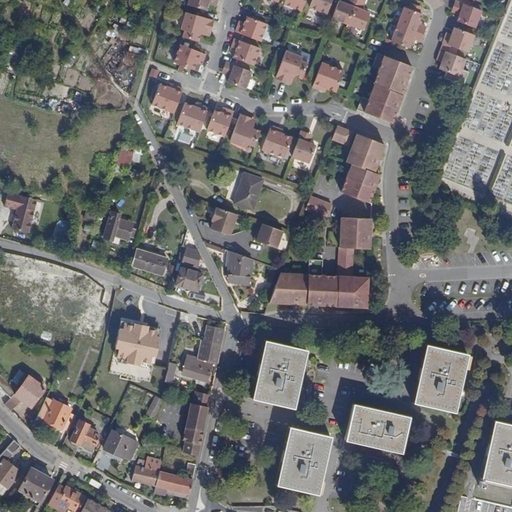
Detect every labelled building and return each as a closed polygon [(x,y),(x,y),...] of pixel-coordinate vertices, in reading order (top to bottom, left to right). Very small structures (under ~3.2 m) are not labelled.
[(188,0),(187,6),(205,11),(207,5),(208,1),(217,4),(217,0),(188,0)] [(305,0),(285,0),(284,4),(301,11),(305,0)] [(327,14),(331,0),(311,0),(309,7),(327,14)] [(348,24),(356,0),(348,0),(347,4),(338,1),(332,18),(348,24)] [(361,10),(364,0),(356,0),(348,24),(363,30),(369,13),(361,10)] [(474,27),(480,10),(455,0),(453,8),(461,11),(460,14),(457,21),(474,27)] [(423,7),(412,3),(410,9),(421,13),(423,7)] [(421,13),(410,9),(404,7),(398,24),(423,34),(426,26),(418,23),(419,20),(422,13),(421,13)] [(212,21),(184,13),(179,30),(183,31),(181,38),(196,43),(198,35),(200,36),(201,32),(208,34),(212,21)] [(237,26),(235,33),(260,43),(266,25),(246,18),(244,24),(242,28),(237,26)] [(423,34),(398,24),(391,41),(409,48),(411,41),(413,38),(421,41),(423,34)] [(467,52),(474,34),(455,27),(452,34),(451,37),(445,35),(443,42),(457,48),(467,52)] [(234,39),(231,46),(236,48),(235,52),(233,58),(253,66),(259,48),(258,48),(234,39)] [(455,54),(457,48),(443,42),(440,49),(455,54)] [(197,60),(202,62),(205,54),(180,45),(173,63),(193,70),(196,63),(197,60)] [(276,76),(288,81),(291,74),(294,75),(295,73),(302,76),(308,61),(301,59),(303,55),(286,49),(276,76)] [(459,76),(465,58),(455,54),(440,49),(437,56),(443,58),(442,61),(439,68),(459,76)] [(362,96),(357,109),(392,123),(398,106),(395,104),(396,100),(400,102),(403,94),(401,94),(405,83),(402,82),(404,78),(407,79),(412,66),(378,53),(377,52),(372,65),(379,68),(373,83),(374,83),(369,99),(362,96)] [(229,76),(227,83),(244,89),(251,72),(225,62),(222,70),(231,73),(229,76)] [(343,73),(321,64),(312,88),(319,91),(321,88),(326,90),(335,93),(343,73)] [(151,105),(173,113),(182,91),(174,88),(173,90),(168,88),(159,85),(151,105)] [(176,124),(199,132),(208,108),(200,105),(199,109),(194,107),(184,103),(176,124)] [(206,130),(224,137),(233,112),(226,109),(224,114),(220,113),(214,110),(206,130)] [(247,144),(254,147),(260,132),(252,129),(253,127),(249,126),(252,119),(239,115),(229,142),(246,148),(247,144)] [(271,126),(261,150),(284,158),(292,138),(282,134),(277,132),(278,129),(271,126)] [(348,144),(351,136),(353,132),(345,129),(344,131),(341,139),(340,142),(348,144)] [(368,203),(369,202),(374,189),(370,188),(372,184),(375,186),(379,174),(374,172),(378,161),(374,160),(376,157),(379,158),(384,144),(356,133),(355,138),(345,162),(351,164),(340,192),(368,203)] [(300,134),(291,157),(309,164),(315,146),(309,143),(305,142),(307,137),(300,134)] [(120,149),(117,163),(130,167),(133,152),(120,149)] [(262,180),(243,173),(233,204),(252,210),(262,180)] [(39,200),(9,192),(5,207),(18,210),(13,229),(29,233),(39,200)] [(331,205),(310,197),(306,210),(327,218),(331,205)] [(239,215),(217,207),(212,223),(214,224),(212,229),(231,236),(239,215)] [(120,215),(111,212),(102,238),(112,241),(114,236),(128,241),(129,237),(134,239),(137,230),(131,228),(133,224),(119,219),(120,215)] [(355,306),(366,307),(368,278),(351,277),(353,248),(369,249),(369,248),(370,237),(366,237),(366,233),(370,233),(370,219),(340,217),(336,306),(351,306),(351,303),(355,303),(355,306)] [(496,228),(463,219),(460,234),(492,242),(496,228)] [(285,232),(262,225),(257,241),(279,249),(285,232)] [(195,243),(189,230),(185,240),(195,243)] [(186,247),(183,246),(177,263),(181,264),(186,247)] [(186,247),(181,264),(198,270),(199,252),(186,247)] [(167,259),(136,249),(131,266),(162,275),(167,259)] [(252,260),(230,252),(228,274),(237,275),(237,283),(250,285),(252,260)] [(275,287),(269,302),(292,303),(292,300),(295,300),(295,304),(318,305),(318,301),(322,301),(322,305),(323,292),(322,292),(323,275),(322,275),(322,260),(309,259),(308,275),(280,273),(275,287)] [(202,275),(181,268),(176,284),(196,291),(202,275)] [(267,284),(275,287),(280,273),(281,271),(273,268),(267,284)] [(237,275),(228,274),(227,282),(237,283),(237,275)] [(46,284),(39,308),(82,321),(89,296),(46,284)] [(91,299),(81,324),(97,331),(107,306),(91,299)] [(135,324),(124,321),(122,330),(119,329),(115,347),(119,348),(117,356),(127,358),(126,362),(139,365),(140,361),(150,363),(152,355),(156,356),(160,338),(156,337),(158,329),(147,326),(146,329),(135,327),(135,324)] [(217,364),(225,330),(209,327),(206,341),(202,341),(197,358),(187,356),(183,372),(193,375),(198,376),(208,379),(213,363),(217,364)] [(306,350),(265,341),(252,399),(293,408),(306,350)] [(467,355),(425,346),(412,403),(454,413),(467,355)] [(0,374),(0,389),(10,400),(11,400),(15,395),(17,392),(0,374)] [(29,377),(17,392),(15,395),(22,401),(31,407),(44,388),(29,377)] [(211,396),(196,391),(193,404),(191,403),(188,417),(205,421),(211,396)] [(7,406),(12,411),(22,401),(15,395),(11,400),(10,400),(5,404),(7,406)] [(155,418),(162,399),(154,396),(147,415),(155,418)] [(62,427),(69,431),(76,416),(69,413),(71,408),(46,397),(35,421),(42,425),(43,421),(61,429),(62,427)] [(353,405),(345,441),(401,453),(409,417),(353,405)] [(205,421),(188,417),(186,424),(204,428),(205,421)] [(89,425),(79,420),(70,439),(93,450),(100,435),(96,433),(96,432),(88,428),(89,425)] [(511,425),(494,421),(480,478),(511,485),(511,425)] [(203,431),(186,427),(183,441),(185,441),(183,452),(198,456),(203,431)] [(289,427),(275,485),(317,495),(331,437),(289,427)] [(123,458),(131,440),(112,431),(104,449),(123,458)] [(7,460),(20,446),(15,440),(0,455),(0,491),(4,494),(8,488),(21,470),(7,460)] [(137,443),(131,440),(123,458),(129,460),(137,443)] [(142,467),(157,471),(159,466),(144,462),(142,467)] [(184,478),(159,471),(156,486),(189,494),(196,465),(188,463),(184,478)] [(156,486),(159,471),(157,471),(142,467),(136,465),(132,480),(156,486)] [(40,501),(52,479),(30,468),(19,490),(40,501)] [(59,483),(56,489),(63,492),(66,487),(59,483)] [(164,493),(188,498),(189,494),(156,486),(154,492),(164,495),(164,493)] [(85,496),(66,487),(63,492),(56,489),(49,502),(65,511),(68,507),(77,511),(85,496)] [(511,511),(511,508),(461,497),(457,511),(511,511)] [(87,499),(80,511),(111,511),(112,511),(87,499)]
